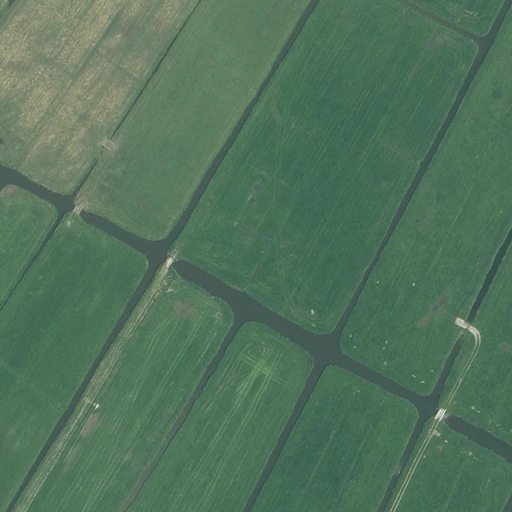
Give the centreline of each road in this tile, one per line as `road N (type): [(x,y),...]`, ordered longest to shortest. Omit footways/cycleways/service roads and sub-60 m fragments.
road 1 (track): [(21,511),(194,220)]
road 2 (track): [(395,511),(477,348),(473,331),(453,322)]
